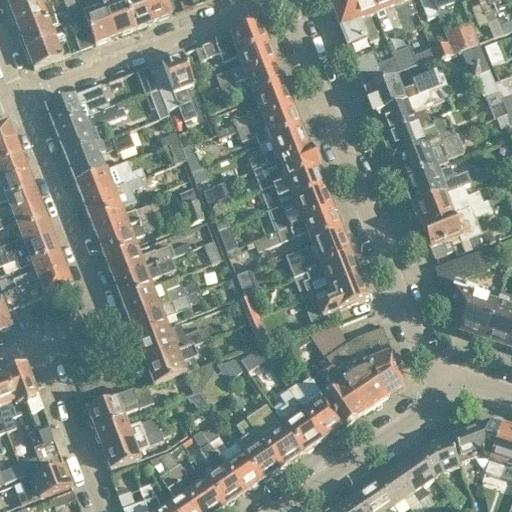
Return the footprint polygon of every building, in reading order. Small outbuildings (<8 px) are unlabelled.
[(43,0),(3,0),(8,14),(39,2),(43,0)] [(65,3),(68,13),(76,10),(72,0),(65,3)] [(99,0),(100,1),(115,40),(122,38),(136,32),(123,0),(99,0)] [(142,0),(123,0),(136,32),(147,28),(152,26),(142,0)] [(142,0),(152,26),(171,18),(163,0),(142,0)] [(189,0),(190,1),(193,9),(193,10),(217,0),(189,0)] [(368,46),(350,0),(328,0),(363,89),(382,82),(376,66),(368,46)] [(350,0),(368,46),(379,42),(370,19),(377,17),(370,0),(350,0)] [(370,0),(377,17),(383,34),(390,31),(392,36),(403,32),(390,0),(370,0)] [(390,0),(403,32),(405,37),(416,32),(410,17),(416,15),(412,3),(410,0),(390,0)] [(410,0),(412,3),(419,0),(428,23),(439,19),(431,0),(410,0)] [(431,0),(439,19),(439,21),(449,17),(447,11),(454,8),(451,0),(431,0)] [(477,0),(485,19),(496,15),(489,0),(477,0)] [(489,0),(496,15),(506,11),(501,0),(489,0)] [(95,48),(115,40),(100,1),(90,5),(93,13),(83,17),(95,48)] [(193,9),(190,1),(181,5),(184,13),(193,9)] [(16,26),(18,32),(55,18),(51,8),(42,11),(39,2),(8,14),(13,27),(16,26)] [(72,22),(79,19),(76,10),(68,13),(72,22)] [(494,42),(505,38),(501,28),(496,15),(485,19),(494,42)] [(20,38),(18,39),(23,53),(58,39),(54,30),(59,29),(55,18),(18,32),(20,38)] [(511,23),(501,28),(505,38),(511,35),(511,23)] [(449,45),(454,58),(478,48),(471,30),(469,25),(445,35),(449,45)] [(250,30),(195,52),(200,64),(219,56),(222,65),(238,59),(269,46),(261,26),(250,30)] [(73,34),(80,54),(91,50),(84,30),(73,34)] [(70,58),(62,38),(58,39),(23,53),(28,66),(31,65),(34,72),(70,58)] [(485,50),(492,68),(506,63),(498,44),(485,50)] [(431,52),(434,61),(435,61),(437,64),(454,58),(449,45),(431,52)] [(241,68),(214,79),(219,90),(275,68),(273,61),(275,60),(270,47),(269,46),(238,59),(241,68)] [(392,55),(393,60),(399,75),(417,68),(413,58),(409,48),(392,55)] [(431,52),(413,58),(417,68),(434,61),(431,52)] [(162,67),(179,108),(185,124),(197,119),(187,92),(194,89),(181,57),(181,58),(181,59),(180,60),(177,59),(172,61),(171,63),(162,67)] [(399,75),(393,60),(376,66),(382,82),(399,75)] [(484,61),(466,68),(471,81),(476,79),(489,74),(484,61)] [(167,112),(179,108),(162,67),(162,65),(150,69),(159,93),(163,103),(167,112)] [(275,68),(219,90),(220,95),(223,101),(250,91),(254,100),(284,88),(283,86),(284,84),(282,79),(279,77),(275,68)] [(139,74),(136,75),(145,98),(148,97),(159,93),(150,69),(139,74)] [(396,80),(364,93),(374,118),(445,91),(448,90),(441,73),(438,74),(437,73),(413,82),(415,88),(406,92),(404,87),(399,89),(396,80)] [(471,81),(469,82),(471,88),(478,85),(485,101),(497,96),(496,92),(489,74),(476,79),(471,81)] [(499,95),(502,103),(511,99),(511,95),(509,87),(496,92),(497,96),(499,95)] [(233,128),(215,135),(218,142),(236,135),(293,112),(289,102),(290,100),(288,95),(286,94),(285,92),(284,88),(254,100),(255,104),(259,113),(232,123),(233,128)] [(100,89),(46,110),(49,119),(54,133),(97,117),(109,112),(100,89)] [(445,91),(374,118),(383,141),(415,129),(431,122),(427,112),(449,103),(445,91)] [(210,94),(201,97),(206,108),(214,105),(212,98),(210,94)] [(503,105),(501,105),(506,117),(507,117),(509,120),(511,118),(511,99),(502,103),(503,105)] [(163,103),(152,108),(158,122),(169,118),(167,112),(163,103)] [(506,117),(501,105),(491,110),(496,121),(497,121),(506,117)] [(97,117),(54,133),(65,159),(95,148),(101,145),(96,132),(127,120),(122,107),(109,112),(97,117)] [(293,112),(236,135),(240,146),(255,140),(259,148),(301,132),(300,131),(301,128),(299,123),(297,122),(293,112)] [(506,117),(497,121),(501,132),(511,128),(509,120),(507,117),(506,117)] [(415,129),(383,141),(384,143),(388,154),(392,163),(455,137),(448,120),(432,126),(431,122),(415,129)] [(0,147),(15,142),(8,125),(0,128),(0,147)] [(262,158),(249,163),(253,175),(311,152),(310,151),(308,151),(305,143),(306,140),(304,135),(301,134),(301,132),(259,148),(262,158)] [(189,133),(177,138),(179,144),(182,151),(194,147),(189,133)] [(65,159),(75,185),(106,174),(100,158),(115,152),(117,158),(135,150),(129,134),(101,145),(95,148),(65,159)] [(163,151),(170,148),(179,144),(177,138),(176,135),(159,141),(163,151)] [(455,137),(392,163),(395,162),(398,169),(398,170),(396,174),(398,179),(402,181),(403,183),(404,184),(450,167),(449,165),(448,163),(463,157),(455,137)] [(0,166),(21,158),(15,142),(0,147),(0,166)] [(179,144),(170,148),(178,166),(182,164),(186,162),(184,155),(179,144)] [(194,147),(182,151),(184,155),(186,162),(191,175),(203,170),(194,147)] [(319,172),(311,152),(253,175),(258,186),(261,194),(287,184),(317,173),(319,172)] [(0,184),(27,174),(21,158),(0,166),(0,184)] [(106,174),(75,185),(82,205),(141,182),(146,180),(142,172),(133,175),(129,165),(106,174)] [(450,167),(404,184),(406,189),(404,193),(406,199),(410,201),(413,209),(444,196),(461,190),(463,189),(487,180),(484,172),(465,175),(454,179),(450,167)] [(203,170),(191,175),(195,186),(209,181),(204,170),(203,170)] [(163,173),(141,182),(82,205),(90,223),(122,211),(119,203),(145,193),(144,192),(167,183),(163,173)] [(269,214),(295,204),(324,193),(324,191),(325,188),(323,183),(320,182),(317,173),(287,184),(261,194),(265,205),(269,214)] [(5,202),(34,191),(27,174),(0,184),(0,194),(2,193),(5,202)] [(412,214),(414,220),(416,220),(418,221),(421,230),(483,206),(479,195),(467,199),(463,189),(461,190),(444,196),(413,209),(414,210),(412,214)] [(212,190),(203,194),(211,214),(216,212),(220,211),(212,190)] [(0,222),(40,206),(34,191),(5,202),(8,209),(0,212),(0,222)] [(193,191),(183,195),(188,207),(198,203),(193,191)] [(325,194),(324,193),(295,204),(269,214),(272,224),(277,235),(332,213),(329,203),(330,200),(328,195),(325,194)] [(198,203),(183,209),(190,228),(205,222),(198,203)] [(483,206),(421,230),(425,238),(423,242),(425,247),(429,249),(430,252),(450,244),(451,246),(461,242),(462,244),(471,240),(475,252),(495,244),(491,233),(481,237),(475,221),(492,214),(490,209),(488,204),(483,206)] [(18,234),(47,223),(40,206),(0,222),(0,231),(14,226),(18,234)] [(99,241),(155,220),(151,208),(125,218),(122,211),(90,223),(93,232),(96,233),(99,241)] [(277,235),(253,244),(258,256),(307,236),(311,246),(341,234),(340,231),(341,229),(339,223),(336,222),(332,213),(277,235)] [(155,220),(99,241),(102,250),(101,253),(103,258),(106,259),(106,261),(137,249),(134,241),(160,231),(155,220)] [(226,220),(215,224),(219,234),(224,232),(230,230),(226,220)] [(0,259),(53,239),(47,223),(18,234),(21,242),(0,249),(0,259)] [(219,234),(227,255),(238,251),(230,230),(224,232),(219,234)] [(313,250),(286,260),(295,282),(351,260),(347,250),(348,247),(346,242),(343,241),(342,238),(341,234),(311,246),(313,250)] [(30,267),(59,255),(53,239),(0,259),(0,269),(16,263),(19,271),(30,267)] [(511,241),(500,246),(505,258),(511,255),(511,241)] [(434,262),(454,254),(450,244),(430,252),(434,262)] [(212,267),(221,264),(214,245),(205,249),(212,267)] [(106,261),(108,266),(107,269),(109,274),(112,275),(115,284),(172,262),(191,255),(187,246),(172,252),(171,249),(141,260),(137,249),(106,261)] [(439,270),(435,272),(444,296),(446,302),(450,311),(458,288),(459,284),(489,273),(481,253),(439,270)] [(0,291),(2,297),(66,272),(59,255),(30,267),(33,275),(12,283),(7,285),(5,282),(0,283),(0,291)] [(353,266),(351,260),(295,282),(303,303),(361,280),(355,265),(353,266)] [(117,294),(120,303),(153,290),(150,283),(176,273),(172,262),(115,284),(118,292),(117,294)] [(2,297),(9,314),(72,289),(66,272),(2,297)] [(251,274),(236,279),(244,299),(251,297),(259,294),(251,274)] [(311,324),(369,301),(361,280),(303,303),(311,324)] [(153,290),(120,303),(128,322),(199,295),(196,285),(183,290),(182,287),(180,288),(177,281),(153,290)] [(232,282),(224,285),(226,289),(231,291),(233,291),(235,290),(232,282)] [(458,288),(450,311),(455,325),(459,333),(469,337),(471,341),(484,345),(496,307),(482,302),(484,297),(458,288)] [(496,307),(484,345),(497,349),(501,347),(509,350),(511,341),(511,297),(501,294),(499,298),(496,307)] [(128,322),(136,341),(168,329),(164,321),(191,310),(190,309),(203,304),(199,295),(128,322)] [(239,301),(249,325),(260,320),(251,297),(244,299),(239,301)] [(0,334),(11,330),(5,316),(0,303),(0,334)] [(168,329),(136,341),(137,345),(146,367),(193,348),(205,344),(201,332),(185,339),(181,328),(169,332),(168,329)] [(264,329),(252,334),(258,349),(263,355),(274,350),(285,346),(279,331),(267,336),(264,329)] [(315,345),(322,358),(346,344),(339,331),(315,345)] [(377,386),(386,401),(404,390),(382,334),(382,332),(358,341),(359,343),(368,365),(377,386)] [(252,334),(249,335),(240,338),(246,353),(258,349),(252,334)] [(309,337),(285,346),(292,356),(313,342),(311,340),(309,337)] [(197,359),(193,348),(146,367),(154,388),(154,389),(198,372),(194,361),(197,359)] [(274,350),(263,355),(265,359),(267,362),(274,371),(284,365),(274,350)] [(248,375),(267,362),(265,359),(259,359),(255,353),(240,363),(248,375)] [(234,362),(217,369),(221,374),(215,378),(222,388),(243,374),(234,362)] [(319,378),(311,384),(341,429),(342,431),(363,417),(333,373),(326,363),(315,371),(319,378)] [(344,366),(333,373),(363,417),(386,401),(377,386),(368,365),(349,372),(344,366)] [(36,435),(49,430),(25,368),(5,376),(16,405),(17,407),(24,404),(36,435)] [(211,378),(212,376),(209,368),(195,373),(198,383),(211,378)] [(212,376),(211,378),(200,394),(204,401),(222,388),(215,378),(213,375),(212,376)] [(5,376),(0,377),(0,418),(6,434),(15,431),(12,421),(21,417),(17,407),(16,405),(5,376)] [(299,386),(288,393),(321,443),(331,436),(334,437),(339,433),(340,431),(341,429),(311,384),(309,381),(300,387),(299,386)] [(91,430),(94,431),(95,435),(126,423),(124,418),(151,408),(145,391),(87,413),(91,423),(89,425),(91,430)] [(313,449),(321,443),(288,393),(278,400),(284,409),(276,415),(284,428),(303,456),(305,454),(308,455),(313,452),(313,449)] [(192,398),(188,399),(193,407),(198,414),(209,409),(204,401),(200,394),(192,398)] [(266,409),(246,423),(279,472),(288,466),(289,465),(292,466),(296,463),(297,460),(298,459),(299,458),(303,456),(284,428),(281,430),(266,409)] [(126,423),(95,435),(96,436),(95,439),(97,444),(99,445),(103,455),(159,432),(155,422),(129,432),(126,423)] [(271,478),(279,472),(246,423),(236,430),(243,441),(235,446),(261,484),(263,483),(265,484),(270,481),(271,478)] [(490,459),(501,429),(501,427),(494,424),(452,441),(459,459),(455,461),(458,467),(479,459),(480,455),(490,459)] [(159,432),(103,455),(106,462),(105,465),(107,470),(110,472),(111,473),(140,462),(138,455),(164,444),(162,440),(175,434),(172,426),(159,432)] [(511,430),(505,428),(503,430),(501,429),(490,459),(485,475),(501,480),(505,468),(511,470),(511,430)] [(49,430),(36,435),(29,437),(34,452),(54,445),(49,430)] [(209,433),(201,438),(208,448),(242,497),(251,491),(254,492),(258,489),(259,486),(261,484),(235,446),(225,453),(218,442),(216,443),(209,433)] [(193,440),(192,440),(196,446),(201,453),(199,455),(206,466),(198,472),(206,483),(224,510),(226,509),(228,509),(233,506),(234,503),(235,502),(242,497),(208,448),(201,438),(199,435),(193,440)] [(192,440),(182,448),(185,453),(196,446),(192,440)] [(448,443),(447,443),(428,451),(418,457),(435,482),(442,478),(458,471),(459,471),(458,467),(455,461),(448,443)] [(34,452),(37,460),(38,462),(58,454),(54,445),(34,452)] [(62,464),(58,454),(38,462),(42,472),(62,464)] [(438,511),(424,490),(435,482),(418,457),(397,472),(424,511),(438,511)] [(37,460),(19,467),(23,479),(42,472),(38,462),(37,460)] [(158,460),(148,463),(153,470),(161,464),(158,460)] [(140,466),(131,470),(135,478),(143,475),(140,466)] [(19,467),(0,474),(5,486),(23,479),(19,467)] [(178,469),(169,475),(194,511),(220,511),(221,511),(224,510),(206,483),(203,485),(196,474),(187,480),(179,468),(178,469)] [(21,509),(72,490),(64,470),(20,486),(24,495),(17,498),(21,509)] [(424,511),(397,472),(375,486),(393,511),(404,503),(410,511),(424,511)] [(194,511),(169,475),(159,482),(174,504),(167,510),(168,511),(194,511)] [(392,511),(375,486),(355,500),(362,511),(392,511)] [(168,511),(167,510),(163,511),(159,511),(150,488),(140,492),(145,506),(147,511),(168,511)] [(126,490),(116,494),(118,500),(122,511),(147,511),(145,506),(135,510),(130,495),(129,496),(126,490)] [(453,509),(463,503),(455,492),(446,498),(453,509)] [(55,510),(76,502),(73,494),(52,502),(55,510)] [(362,511),(355,500),(337,511),(362,511)]
